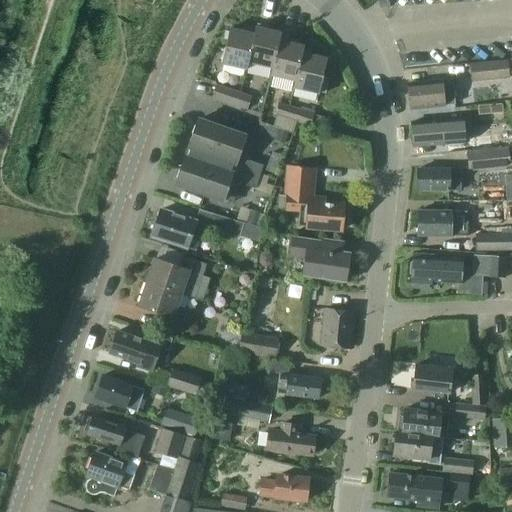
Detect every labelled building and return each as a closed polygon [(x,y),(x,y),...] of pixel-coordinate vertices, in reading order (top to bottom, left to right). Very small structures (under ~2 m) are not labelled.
[(230,29),(222,64),(247,70),(248,63),(255,35),(254,34),(256,28),(243,25),(242,32),(230,29)] [(255,35),(248,63),(249,63),(273,68),(279,40),(280,41),(282,33),(256,27),(256,28),(254,34),(255,35)] [(271,75),(296,81),(304,54),(305,47),(280,41),(279,40),(273,68),(271,75)] [(328,59),(304,54),(296,81),(294,89),(320,94),(320,92),(326,93),(329,77),(324,76),(328,59)] [(507,60),(469,64),(471,81),(509,77),(507,60)] [(443,81),(410,84),(412,109),(446,106),(445,105),(455,104),(453,80),(443,81)] [(217,86),(213,98),(237,106),(241,94),(217,86)] [(252,97),(241,94),(237,106),(248,110),(252,97)] [(287,119),(290,107),(279,104),(276,116),(287,119)] [(290,107),(287,119),(311,126),(314,115),(290,107)] [(189,152),(259,177),(263,165),(248,160),(254,141),(245,137),(245,136),(198,119),(188,147),(191,148),(189,152)] [(445,120),(413,122),(415,146),(448,144),(447,143),(459,143),(457,120),(445,121),(445,120)] [(500,136),(472,138),(473,150),(501,148),(500,136)] [(508,149),(468,153),(470,170),(510,166),(508,149)] [(259,177),(189,152),(187,157),(185,156),(176,184),(223,200),(223,198),(233,202),(239,183),(255,188),(259,177)] [(290,166),(288,194),(287,209),(309,211),(307,227),(342,230),(343,227),(348,224),(348,219),(344,215),(345,205),(325,203),(325,199),(311,198),(311,195),(313,168),(290,166)] [(419,168),(419,176),(416,178),(416,185),(419,188),(419,191),(450,191),(450,190),(461,190),(461,169),(450,169),(419,168)] [(154,224),(152,231),(154,234),(153,237),(188,248),(188,247),(196,250),(203,228),(205,224),(196,221),(197,218),(185,214),(184,217),(162,210),(158,223),(154,224)] [(451,211),(419,211),(419,236),(452,236),(452,235),(460,235),(460,212),(451,212),(451,211)] [(205,224),(203,228),(223,234),(224,232),(240,237),(240,235),(261,241),(263,227),(245,222),(244,223),(229,219),(208,212),(205,224)] [(511,233),(475,234),(475,251),(511,251),(511,233)] [(293,236),(290,256),(306,258),(303,274),(344,280),(348,254),(328,251),(330,242),(293,236)] [(411,262),(410,273),(413,277),(413,283),(431,284),(431,281),(445,282),(455,283),(456,278),(461,278),(462,260),(446,259),(446,258),(433,257),(433,255),(415,253),(415,259),(411,262)] [(474,255),(473,275),(505,277),(506,257),(474,255)] [(142,274),(142,276),(142,277),(143,279),(144,281),(145,282),(146,282),(147,283),(181,294),(195,299),(203,275),(207,264),(184,256),(180,267),(155,259),(152,269),(149,269),(147,269),(145,270),(144,271),(143,273),(142,274)] [(177,307),(181,294),(147,283),(139,306),(164,314),(160,325),(183,333),(191,311),(177,307)] [(324,308),(320,345),(350,349),(354,312),(324,308)] [(118,331),(111,354),(139,363),(137,367),(150,371),(159,347),(168,350),(172,338),(149,331),(146,340),(118,331)] [(242,332),(239,352),(274,358),(277,338),(242,332)] [(269,373),(288,375),(290,363),(270,360),(269,373)] [(416,364),(413,389),(448,393),(451,369),(416,364)] [(172,370),(166,386),(195,395),(209,399),(213,383),(200,379),(172,370)] [(104,375),(96,398),(126,409),(126,408),(138,412),(145,390),(133,386),(133,385),(104,375)] [(288,375),(288,376),(279,375),(277,393),(285,394),(286,395),(317,399),(319,379),(288,375)] [(484,376),(472,377),(473,404),(485,404),(484,376)] [(248,386),(245,399),(266,403),(269,390),(248,386)] [(272,406),(249,402),(226,397),(222,415),(269,425),(271,418),(272,406)] [(457,404),(456,416),(483,419),(485,407),(457,404)] [(201,418),(167,407),(161,424),(196,435),(201,418)] [(405,409),(403,432),(402,434),(431,437),(437,437),(447,438),(449,413),(405,409)] [(84,434),(116,445),(114,452),(135,458),(142,436),(122,430),(123,426),(90,416),(84,434)] [(494,446),(511,445),(510,417),(492,418),(494,446)] [(269,432),(267,448),(277,450),(278,451),(312,456),(315,438),(298,436),(299,426),(283,424),(281,434),(269,432)] [(155,452),(178,460),(185,437),(162,430),(155,452)] [(428,460),(431,437),(402,434),(403,432),(396,431),(393,456),(428,460)] [(178,460),(179,460),(175,474),(157,468),(149,491),(166,497),(160,511),(186,511),(189,503),(186,502),(203,444),(185,437),(178,460)] [(114,496),(118,486),(129,490),(139,460),(129,457),(126,465),(95,454),(87,476),(90,477),(87,479),(85,482),(85,485),(85,488),(86,491),(89,493),(92,494),(93,495),(95,495),(96,494),(98,494),(99,493),(100,493),(102,492),(103,492),(104,493),(114,496)] [(445,459),(443,471),(471,474),(472,462),(445,459)] [(500,492),(511,490),(511,467),(498,469),(500,492)] [(390,474),(388,496),(419,500),(419,497),(435,498),(437,484),(421,482),(421,478),(390,474)] [(451,475),(449,487),(468,490),(469,477),(451,475)] [(261,481),(260,490),(260,495),(275,497),(275,498),(306,502),(308,480),(277,476),(277,480),(276,483),(261,481)] [(224,495),(222,507),(246,511),(247,499),(224,495)]
